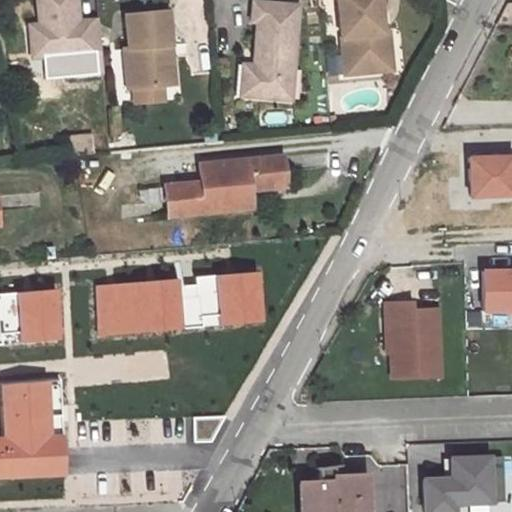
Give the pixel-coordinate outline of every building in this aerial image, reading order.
[(74,0),(35,0),(38,25),(41,56),(100,50),(97,20),(77,21),(74,0)] [(336,0),(342,54),(351,53),(354,56),(356,73),(385,71),(378,0),(336,0)] [(297,6),(252,2),(251,22),(256,22),(253,66),(250,96),(289,99),(297,6)] [(122,47),(125,87),(165,84),(163,63),(162,45),(169,45),(166,10),(124,14),(127,47),(122,47)] [(31,56),(41,56),(38,25),(28,26),(31,56)] [(171,62),(163,63),(165,84),(173,84),(171,62)] [(250,96),(253,66),(242,65),(240,95),(250,96)] [(87,135),(68,137),(69,154),(89,152),(87,135)] [(165,187),(168,216),(248,208),(246,190),(283,186),(281,157),(199,166),(200,183),(165,187)] [(511,265),(480,266),(480,309),(511,309),(511,265)] [(413,302),(385,304),(387,329),(391,329),(393,379),(441,377),(438,309),(414,310),(413,302)] [(511,311),(485,311),(485,325),(511,324),(511,311)] [(454,511),(455,505),(493,504),(493,453),(448,453),(448,475),(421,475),(421,511),(454,511)] [(313,480),(302,480),(304,511),(363,511),(361,477),(332,478),(331,466),(312,466),(313,480)]
